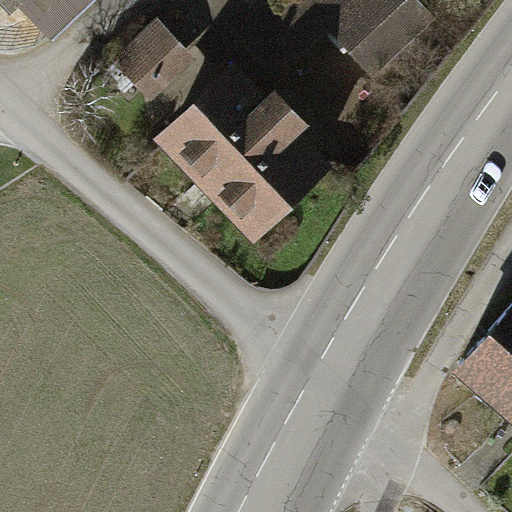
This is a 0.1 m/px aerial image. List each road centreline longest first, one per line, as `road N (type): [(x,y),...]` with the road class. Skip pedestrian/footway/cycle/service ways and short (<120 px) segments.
road 1 (track): [(459,511),(0,102)]
road 2 (secondary): [(254,511),(313,379),(433,177),(511,75)]
